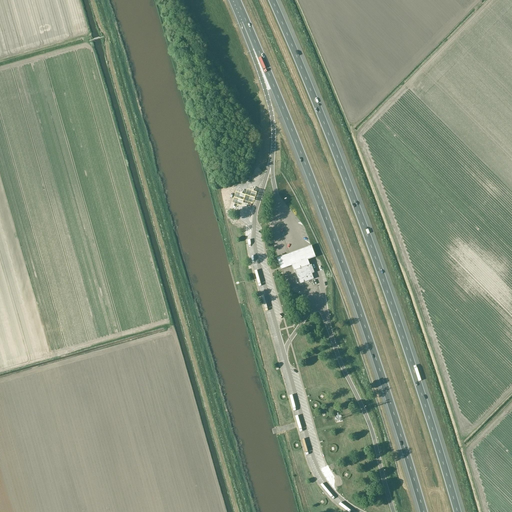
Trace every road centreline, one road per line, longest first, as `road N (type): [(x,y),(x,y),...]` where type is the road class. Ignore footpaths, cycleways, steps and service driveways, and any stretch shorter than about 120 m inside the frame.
road 1 (motorway): [(457,511),(368,238),(271,0)]
road 2 (motorway): [(242,13),(340,258),(423,511)]
road 3 (motorway): [(242,13),(272,119),(271,161)]
